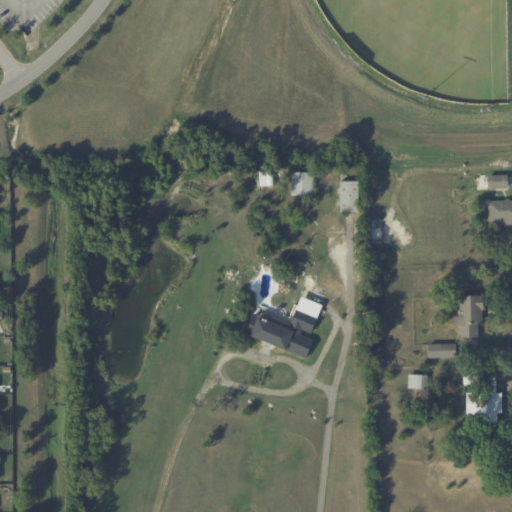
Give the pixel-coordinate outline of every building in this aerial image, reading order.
[(259,172),(260,185),(273,185),(272,171),(259,172)] [(313,195),(313,172),(292,171),(292,195),(313,195)] [(508,188),(508,175),(488,175),(488,188),(508,188)] [(341,212),(360,212),(359,180),(340,181),(341,212)] [(511,223),(511,199),(488,200),(489,224),(511,223)] [(482,295),(459,295),(460,317),(454,317),(455,327),(459,327),(459,337),(483,337),(482,295)] [(307,357),(313,339),(301,335),(303,329),(312,333),(322,304),(300,296),(289,328),(252,314),(245,334),(307,357)] [(456,343),(428,344),(428,357),(456,357),(456,343)] [(466,393),(467,417),(481,416),(481,422),(498,422),(498,412),(502,412),(502,392),(495,392),(495,370),(486,370),(486,392),(466,393)] [(428,389),(428,375),(409,374),(409,388),(428,389)]
